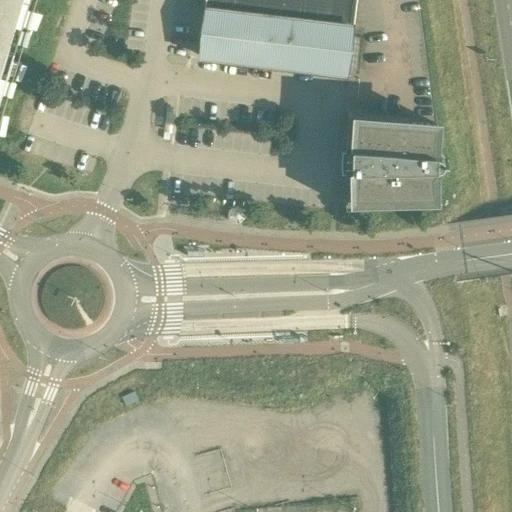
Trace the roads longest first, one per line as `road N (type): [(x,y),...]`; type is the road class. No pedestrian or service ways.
road 1 (tertiary): [(124,317),(343,303),(414,272)]
road 2 (tertiary): [(414,272),(126,284)]
